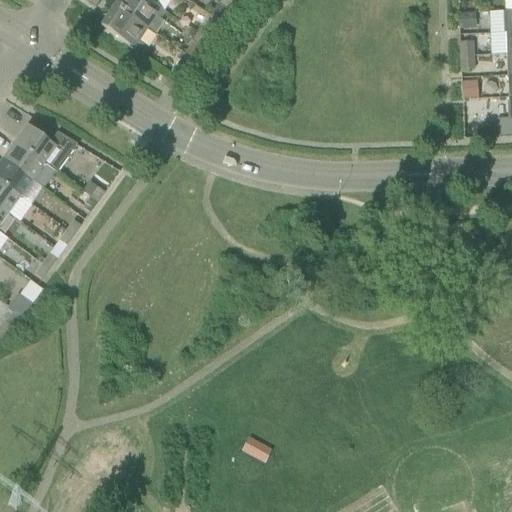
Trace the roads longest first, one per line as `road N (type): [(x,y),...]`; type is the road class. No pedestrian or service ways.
road 1 (tertiary): [(229,159),(345,179),(511,171)]
road 2 (tertiary): [(229,159),(183,140),(24,39)]
